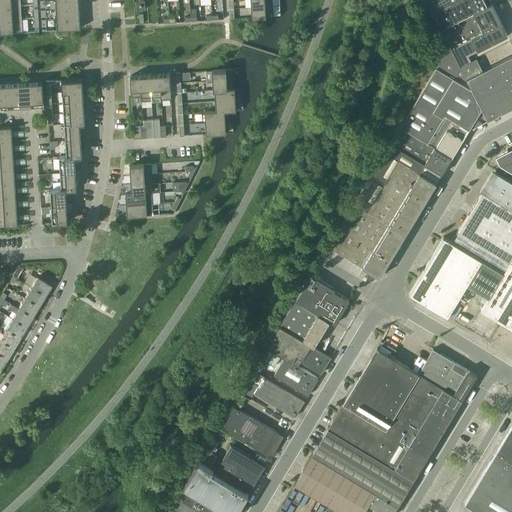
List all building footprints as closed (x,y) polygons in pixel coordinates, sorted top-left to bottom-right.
[(79,8),(78,0),(57,0),(55,0),(56,10),(79,8)] [(145,8),(144,0),(135,0),(136,9),(145,8)] [(426,0),(433,12),(457,0),(426,0)] [(457,0),(433,12),(441,28),(487,5),(484,0),(457,0)] [(491,3),(487,5),(441,28),(449,44),(452,49),(502,23),(491,3)] [(273,15),(273,5),(266,6),(251,7),(252,17),(267,16),(273,15)] [(0,19),(21,18),(21,6),(0,6),(0,19)] [(80,18),(79,8),(56,10),(56,19),(80,18)] [(0,33),(22,32),(21,18),(0,19),(0,33)] [(80,28),(80,18),(56,19),(57,29),(80,28)] [(502,23),(452,49),(460,66),(471,61),(468,55),(508,35),(502,23)] [(449,44),(436,67),(453,77),(472,89),(481,107),(487,119),(511,106),(511,54),(488,67),(482,55),(471,61),(460,66),(452,49),(449,44)] [(436,67),(416,99),(434,109),(453,77),(436,67)] [(227,69),(212,70),(213,80),(227,79),(234,79),(233,69),(227,69)] [(160,84),(159,73),(150,74),(150,85),(151,95),(152,95),(160,95),(161,95),(160,84)] [(169,73),(159,73),(160,84),(161,95),(160,95),(160,100),(171,99),(170,84),(169,73)] [(150,85),(150,74),(140,75),(141,86),(141,96),(141,101),(152,100),(152,95),(151,95),(150,85)] [(141,86),(140,75),(130,75),(131,86),(131,97),(141,96),(141,86)] [(434,109),(418,136),(428,142),(445,114),(458,122),(469,128),(481,107),(472,89),(453,77),(434,109)] [(83,90),(82,78),(61,80),(62,91),(83,90)] [(235,88),(234,79),(227,79),(213,80),(213,90),(214,90),(228,89),(235,88)] [(42,81),(30,82),(31,102),(44,101),(42,81)] [(31,102),(30,82),(18,83),(19,103),(31,102)] [(19,103),(18,83),(6,83),(7,103),(19,103)] [(235,99),(235,88),(228,89),(214,90),(215,100),(235,99)] [(83,101),(83,90),(62,91),(63,102),(83,101)] [(236,110),(235,99),(215,100),(216,111),(225,110),(225,111),(236,110)] [(434,109),(416,99),(400,126),(418,136),(434,109)] [(84,111),(83,101),(63,102),(64,113),(84,111)] [(225,121),(225,111),(225,110),(216,111),(204,111),(205,122),(225,121)] [(85,122),(84,111),(64,113),(64,124),(85,122)] [(445,114),(428,142),(436,147),(452,157),(452,156),(461,141),(467,131),(468,130),(457,124),(458,122),(445,114)] [(226,133),(225,121),(205,122),(206,134),(226,133)] [(85,123),(85,122),(64,124),(65,140),(81,139),(80,123),(85,123)] [(0,141),(12,140),(11,126),(0,126),(0,141)] [(452,157),(436,147),(428,142),(418,136),(400,126),(390,142),(425,164),(441,174),(452,157)] [(82,154),(81,139),(65,140),(66,155),(82,154)] [(0,155),(13,154),(12,140),(0,141),(0,155)] [(390,142),(354,202),(368,211),(399,159),(419,171),(420,172),(425,164),(390,142)] [(511,146),(495,155),(499,163),(511,170),(511,146)] [(0,169),(14,168),(13,154),(0,155),(0,169)] [(82,156),(82,154),(66,155),(59,156),(60,173),(76,172),(75,156),(82,156)] [(399,159),(368,211),(388,223),(405,233),(436,182),(420,172),(419,171),(399,159)] [(151,163),(130,164),(130,174),(152,173),(151,163)] [(0,183),(15,182),(14,168),(0,169),(0,183)] [(77,187),(76,172),(60,173),(61,188),(77,187)] [(152,183),(152,173),(130,174),(131,184),(152,183)] [(487,182),(482,189),(483,190),(458,231),(509,262),(511,257),(511,184),(493,173),(488,182),(487,182)] [(0,197),(16,196),(15,182),(0,183),(0,197)] [(153,193),(152,183),(131,184),(131,193),(150,192),(150,193),(153,193)] [(77,188),(77,187),(61,188),(50,189),(51,206),(67,205),(66,189),(77,188)] [(151,204),(150,193),(150,192),(131,193),(125,193),(126,205),(146,203),(146,204),(151,204)] [(0,211),(17,210),(16,196),(0,197),(0,211)] [(388,223),(368,211),(354,202),(328,245),(380,276),(405,233),(388,223)] [(147,215),(146,204),(146,203),(126,205),(127,216),(147,215)] [(68,222),(67,205),(51,206),(52,223),(68,222)] [(0,225),(18,225),(17,210),(0,211),(0,225)] [(503,273),(443,236),(409,294),(447,317),(467,284),(488,297),(503,273)] [(511,257),(509,262),(503,273),(488,297),(481,309),(511,328),(511,257)] [(18,265),(12,276),(16,278),(22,268),(18,265)] [(349,300),(334,290),(335,289),(311,274),(295,300),(329,320),(334,324),(349,300)] [(37,276),(30,287),(44,296),(51,285),(37,276)] [(44,296),(30,287),(24,298),(38,306),(44,296)] [(38,306),(24,298),(17,308),(31,316),(38,306)] [(329,320),(295,300),(279,326),(314,346),(329,320)] [(31,316),(17,308),(11,319),(25,327),(31,316)] [(25,327),(11,319),(5,329),(19,338),(25,327)] [(331,357),(314,346),(279,326),(267,347),(274,351),(284,357),(292,362),(296,355),(302,358),(300,360),(321,373),(331,357)] [(19,338),(5,329),(0,336),(0,340),(12,348),(19,338)] [(12,348),(0,340),(0,354),(6,358),(12,348)] [(382,511),(393,511),(462,399),(477,375),(433,348),(419,372),(392,356),(397,349),(381,340),(294,484),(337,510),(335,511),(363,511),(369,504),(382,511)] [(265,354),(260,364),(275,373),(274,375),(308,395),(318,378),(292,363),(292,362),(284,357),(274,351),(271,357),(265,354)] [(305,400),(284,388),(253,369),(248,378),(241,390),(252,397),(254,392),(295,416),(305,400)] [(235,399),(232,405),(239,409),(243,404),(235,399)] [(232,405),(219,426),(270,457),(283,436),(239,409),(232,405)] [(511,424),(505,436),(495,452),(511,461),(511,424)] [(212,440),(200,461),(210,467),(217,457),(211,453),(213,450),(215,451),(216,449),(214,448),(217,443),(212,440)] [(265,465),(256,460),(231,444),(216,470),(250,491),(265,465)] [(511,511),(511,461),(495,452),(465,503),(479,511),(511,511)] [(236,511),(248,493),(212,472),(214,469),(199,460),(183,486),(182,486),(170,507),(166,511),(236,511)]
